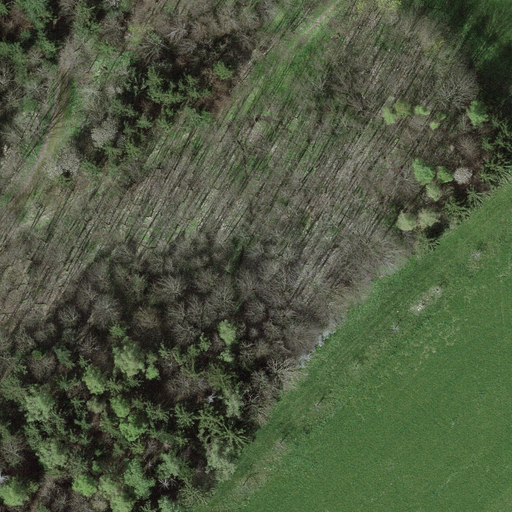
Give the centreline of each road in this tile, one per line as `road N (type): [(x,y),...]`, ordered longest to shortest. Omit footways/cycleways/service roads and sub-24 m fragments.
road 1 (track): [(335,0),(180,141),(0,235)]
road 2 (track): [(64,0),(63,102),(50,152),(0,215)]
